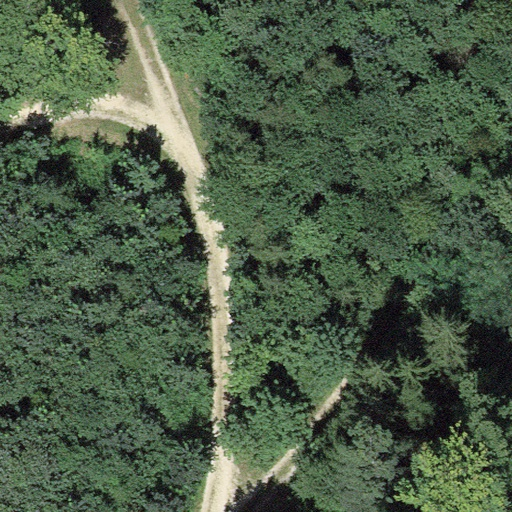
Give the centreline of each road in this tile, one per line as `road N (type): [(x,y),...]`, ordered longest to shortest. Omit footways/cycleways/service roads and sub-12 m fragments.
road 1 (track): [(113,0),(206,230),(223,511)]
road 2 (track): [(242,511),(306,443),(511,176)]
road 3 (track): [(0,144),(150,85)]
